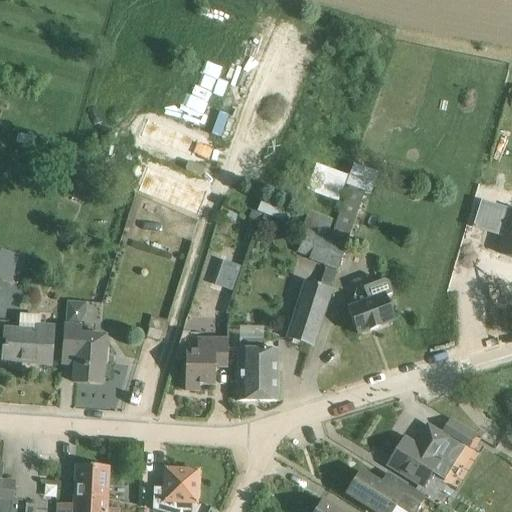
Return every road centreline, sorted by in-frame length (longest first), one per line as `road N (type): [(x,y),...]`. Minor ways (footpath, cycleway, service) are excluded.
road 1 (tertiary): [(0,420),(244,433),(278,425)]
road 2 (tertiary): [(278,425),(511,345)]
